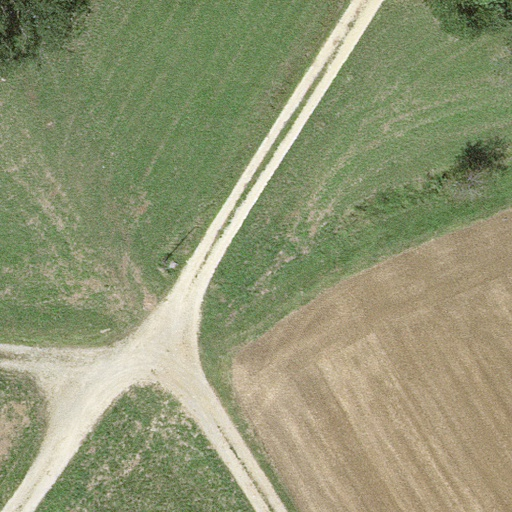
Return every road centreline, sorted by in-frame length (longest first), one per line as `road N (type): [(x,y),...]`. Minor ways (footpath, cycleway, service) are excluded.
road 1 (track): [(166,346),(240,197),(367,0)]
road 2 (track): [(9,511),(86,395),(166,346)]
road 3 (track): [(267,511),(166,346)]
